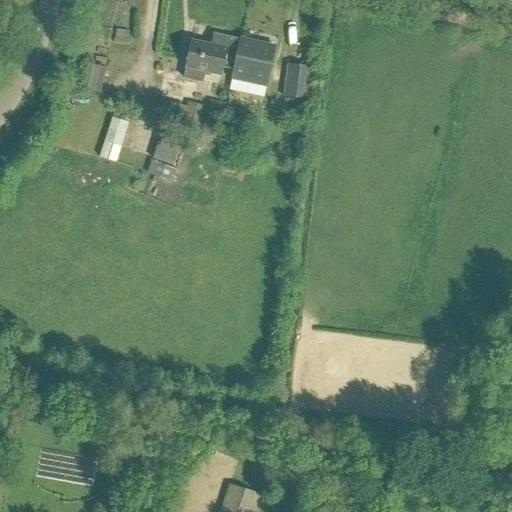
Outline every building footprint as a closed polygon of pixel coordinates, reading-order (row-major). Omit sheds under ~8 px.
[(222,67),(232,69),(239,42),(211,35),(209,46),(189,42),(183,68),(181,80),(203,85),(205,74),(220,77),(222,67)] [(239,42),(232,69),(229,78),(232,79),(225,111),(258,118),(273,49),(239,42)] [(287,66),(284,97),(308,100),(312,68),(287,66)] [(208,115),(222,118),(224,105),(210,102),(208,115)] [(115,163),(128,124),(112,119),(98,157),(115,163)] [(73,120),(64,160),(82,164),(91,124),(73,120)] [(230,489),(222,511),(244,511),(250,495),(230,489)]
